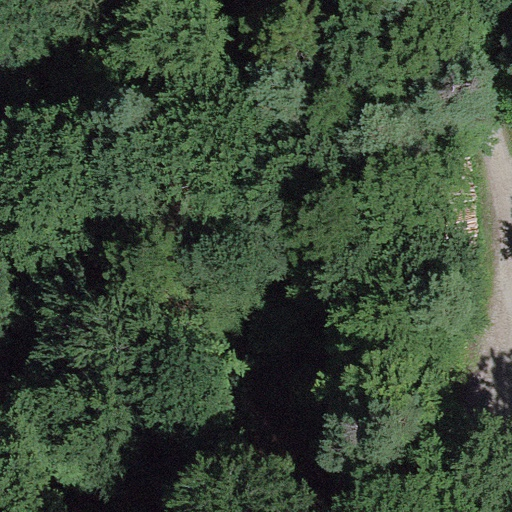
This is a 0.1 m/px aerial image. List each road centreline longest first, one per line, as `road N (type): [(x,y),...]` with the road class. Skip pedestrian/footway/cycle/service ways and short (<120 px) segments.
road 1 (track): [(511,223),(452,0)]
road 2 (track): [(420,511),(505,368)]
road 3 (track): [(485,511),(505,368)]
